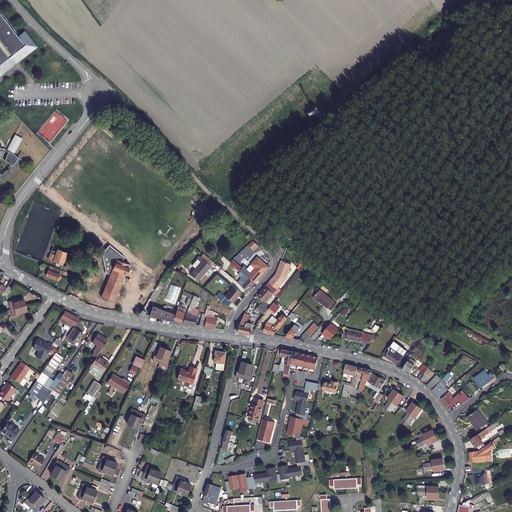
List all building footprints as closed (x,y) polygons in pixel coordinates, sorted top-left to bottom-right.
[(24,32),(19,36),(0,11),(0,76),(15,64),(37,48),(24,32)] [(7,151),(9,152),(14,154),(14,155),(22,139),(15,135),(7,151)] [(14,154),(9,152),(4,162),(8,163),(9,163),(9,164),(11,167),(19,158),(14,154)] [(210,230),(218,239),(227,231),(219,222),(210,230)] [(111,274),(101,297),(113,302),(125,273),(127,274),(130,265),(122,261),(124,256),(109,245),(103,252),(102,253),(102,254),(102,255),(105,270),(105,271),(105,273),(105,272),(111,274)] [(51,253),(48,260),(56,263),(55,266),(58,267),(60,263),(63,265),(67,253),(57,249),(56,252),(52,250),(51,253)] [(196,260),(197,260),(200,263),(195,268),(190,274),(198,281),(211,266),(199,256),(196,260)] [(243,272),(256,283),(266,271),(263,269),(267,265),(257,256),(248,266),(254,271),(251,274),(245,270),(243,272)] [(192,266),(195,268),(200,263),(197,260),(192,266)] [(285,280),(286,277),(291,264),(281,260),(276,273),(276,274),(269,282),(274,288),(276,290),(285,280)] [(50,266),(46,275),(57,280),(61,270),(50,266)] [(143,309),(145,310),(154,296),(156,298),(160,293),(162,295),(166,288),(170,291),(166,304),(167,304),(164,310),(153,306),(150,315),(173,320),(174,319),(175,314),(174,313),(179,299),(180,299),(182,295),(184,291),(183,290),(188,279),(171,267),(169,266),(143,309)] [(245,282),(242,286),(248,291),(255,283),(244,274),(241,278),(245,282)] [(218,298),(228,306),(231,302),(233,303),(241,292),(234,286),(225,296),(222,294),(218,298)] [(258,295),(258,296),(266,303),(274,293),(265,286),(263,289),(261,292),(258,295)] [(320,289),(314,297),(328,308),(329,308),(332,310),(338,303),(320,289)] [(344,302),(351,295),(347,291),(340,298),(344,302)] [(193,296),(192,299),(189,306),(187,311),(183,322),(196,324),(198,309),(194,308),(198,298),(193,296)] [(10,309),(25,305),(24,299),(13,302),(13,301),(8,302),(10,309)] [(258,303),(254,307),(264,315),(267,311),(258,303)] [(25,305),(10,309),(12,317),(17,316),(16,314),(27,311),(25,305)] [(277,310),(271,305),(268,310),(267,311),(272,315),(277,310)] [(186,309),(178,307),(175,314),(174,319),(181,321),(186,309)] [(205,326),(215,328),(217,317),(209,315),(210,309),(208,308),(207,308),(206,310),(205,317),(206,318),(205,326)] [(293,310),(289,316),(288,316),(293,320),(298,314),(293,310)] [(79,319),(65,311),(62,316),(59,320),(66,324),(63,327),(68,330),(62,338),(65,340),(65,339),(73,328),(76,324),(79,319)] [(250,316),(244,313),(238,325),(237,331),(249,333),(253,329),(257,324),(246,322),(250,316)] [(271,323),(264,332),(274,335),(287,318),(283,314),(275,324),(271,323)] [(314,322),(300,337),(305,342),(319,327),(314,322)] [(331,323),(322,334),(325,336),(326,335),(330,339),(338,329),(331,323)] [(73,328),(65,339),(65,340),(73,345),(84,329),(76,324),(73,328)] [(6,325),(4,328),(12,334),(14,330),(6,325)] [(293,326),(285,337),(293,338),(298,331),(293,326)] [(345,328),(343,339),(347,340),(347,338),(362,341),(362,340),(371,342),(375,333),(364,331),(345,328)] [(419,339),(424,335),(411,329),(408,334),(419,339)] [(101,348),(107,339),(97,333),(91,342),(97,346),(93,352),(94,353),(91,356),(95,359),(97,355),(101,348)] [(383,354),(386,356),(391,349),(389,348),(395,340),(395,341),(398,337),(396,336),(383,354)] [(44,361),(53,346),(49,343),(48,344),(38,339),(33,347),(39,351),(36,357),(44,361)] [(391,349),(386,356),(397,364),(406,351),(401,348),(403,346),(395,341),(395,340),(389,348),(391,349)] [(152,360),(159,363),(165,349),(160,346),(155,356),(154,355),(152,360)] [(165,349),(159,363),(166,366),(168,361),(167,361),(171,351),(165,349)] [(283,349),(281,356),(284,357),(282,363),(285,364),(283,373),(289,374),(290,371),(291,363),(292,359),(293,351),(292,351),(283,349)] [(224,367),(225,352),(215,351),(214,362),(216,362),(215,366),(224,367)] [(315,369),(318,357),(293,351),(292,359),(291,363),(315,369)] [(62,358),(56,353),(48,363),(55,368),(62,358)] [(92,363),(103,371),(108,363),(97,355),(95,359),(92,363)] [(140,366),(143,358),(134,355),(131,363),(140,366)] [(30,368),(21,361),(10,377),(19,383),(23,386),(27,380),(23,377),(30,368)] [(241,361),(239,369),(238,372),(237,371),(235,376),(243,378),(247,363),(241,361)] [(403,369),(410,373),(415,365),(408,361),(403,369)] [(103,371),(92,363),(89,368),(100,375),(103,371)] [(251,380),(253,375),(250,374),(251,372),(253,364),(247,363),(243,378),(251,380)] [(131,365),(128,372),(135,375),(138,368),(131,365)] [(356,376),(357,366),(350,365),(347,374),(356,376)] [(179,367),(175,379),(191,383),(196,368),(189,366),(187,371),(184,370),(184,369),(179,367)] [(371,369),(360,367),(359,372),(366,373),(363,381),(366,383),(367,381),(368,379),(370,374),(371,372),(371,369)] [(419,379),(424,383),(434,373),(429,368),(419,379)] [(66,370),(63,373),(55,385),(62,390),(72,374),(66,370)] [(475,378),(482,387),(496,377),(492,372),(489,374),(485,370),(475,378)] [(107,381),(116,387),(121,377),(112,372),(107,381)] [(379,388),(382,383),(381,382),(383,378),(371,372),(370,374),(368,379),(367,381),(379,388)] [(442,389),(445,386),(446,385),(443,382),(449,376),(447,374),(441,380),(439,383),(436,385),(434,388),(432,390),(439,398),(445,392),(442,389)] [(426,386),(432,390),(434,388),(436,385),(439,383),(441,380),(436,376),(434,378),(431,381),(429,383),(426,386)] [(121,377),(116,387),(124,392),(130,381),(123,377),(122,378),(121,377)] [(90,400),(93,395),(97,389),(101,383),(94,379),(88,389),(90,391),(89,393),(86,397),(90,400)] [(307,381),(304,393),(308,394),(309,389),(317,391),(319,383),(307,381)] [(2,388),(0,390),(0,395),(8,401),(16,389),(7,382),(3,388),(2,388)] [(324,382),(322,390),(336,393),(338,384),(332,382),(332,384),(324,382)] [(478,391),(471,383),(469,385),(475,393),(478,391)] [(387,409),(399,392),(395,389),(389,398),(391,400),(385,408),(387,409)] [(299,400),(296,413),(300,414),(305,415),(309,394),(308,394),(304,393),(296,391),(295,400),(299,400)] [(449,392),(440,399),(447,406),(450,409),(465,395),(462,391),(454,397),(449,392)] [(396,403),(398,405),(404,396),(399,392),(387,409),(391,411),(396,403)] [(368,406),(375,410),(382,400),(375,395),(368,406)] [(195,411),(199,398),(194,396),(190,410),(195,411)] [(252,412),(251,412),(249,417),(258,420),(263,400),(256,397),(254,403),(252,412)] [(407,400),(403,408),(406,410),(411,401),(407,400)] [(405,422),(418,405),(413,402),(406,411),(409,412),(403,420),(405,422)] [(133,408),(132,410),(127,424),(132,426),(141,406),(133,403),(131,407),(133,408)] [(418,405),(405,422),(408,424),(414,416),(416,418),(423,409),(418,405)] [(141,406),(132,426),(138,428),(143,415),(144,413),(146,413),(148,409),(141,406)] [(488,424),(479,410),(470,416),(475,423),(474,424),(478,431),(488,424)] [(291,416),(287,433),(296,435),(300,436),(304,419),(299,418),(291,416)] [(275,422),(263,419),(257,439),(269,442),(275,422)] [(20,428),(9,420),(2,429),(9,434),(8,435),(13,438),(20,428)] [(508,430),(505,426),(503,427),(503,428),(498,431),(501,435),(508,431),(508,430)] [(486,428),(471,439),(476,447),(483,442),(481,438),(489,432),(486,428)] [(227,449),(232,431),(226,429),(222,448),(227,449)] [(417,444),(435,435),(433,429),(423,434),(425,437),(416,442),(417,444)] [(58,433),(53,440),(60,444),(64,437),(58,433)] [(435,435),(417,444),(419,448),(428,443),(429,445),(438,440),(435,435)] [(297,441),(289,442),(290,450),(295,450),(297,463),(300,462),(305,461),(302,440),(297,441)] [(479,451),(470,452),(471,462),(477,462),(476,460),(485,459),(486,461),(492,460),(495,448),(491,443),(479,451)] [(43,458),(33,452),(27,461),(33,464),(32,466),(36,469),(43,458)] [(107,459),(108,457),(103,455),(100,463),(115,468),(117,462),(110,460),(107,459)] [(424,467),(444,463),(443,458),(432,460),(433,462),(423,464),(424,467)] [(55,465),(54,468),(50,475),(55,478),(63,464),(56,460),(54,464),(55,465)] [(103,470),(105,471),(113,474),(115,468),(100,463),(98,470),(102,472),(103,470)] [(444,463),(424,467),(425,470),(434,468),(434,471),(445,469),(444,463)] [(66,471),(67,472),(70,467),(63,464),(55,478),(61,480),(64,473),(66,471)] [(144,471),(158,477),(161,472),(151,468),(152,466),(147,464),(144,471)] [(290,465),(281,466),(282,473),(283,479),(292,478),(292,476),(305,474),(303,466),(301,466),(290,468),(290,465)] [(269,472),(256,474),(256,475),(257,478),(258,482),(271,480),(271,481),(279,480),(278,474),(277,466),(269,468),(269,472)] [(158,477),(144,471),(141,479),(146,481),(146,479),(156,483),(158,477)] [(248,472),(231,475),(231,480),(232,483),(233,488),(250,485),(249,479),(248,476),(248,472)] [(345,479),(346,488),(357,487),(357,484),(361,484),(360,473),(356,473),(356,479),(345,479)] [(488,484),(487,473),(475,474),(476,485),(488,484)] [(346,488),(345,479),(335,480),(335,477),(332,477),(332,475),(330,475),(331,486),(335,485),(335,489),(346,488)] [(181,479),(181,477),(177,476),(174,483),(188,489),(191,483),(183,480),(181,479)] [(87,487),(88,485),(83,483),(80,490),(95,496),(97,490),(89,488),(87,487)] [(176,491),(179,492),(186,495),(188,489),(174,483),(171,491),(175,492),(176,491)] [(209,484),(203,501),(208,503),(214,486),(209,484)] [(83,497),(85,498),(93,501),(95,496),(80,490),(78,497),(82,499),(83,497)] [(286,500),(286,509),(298,509),(298,506),(301,505),(301,496),(297,496),(297,500),(289,500),(289,490),(285,491),(286,500)] [(35,491),(30,497),(29,499),(27,497),(25,500),(31,505),(40,495),(35,491)] [(484,497),(482,493),(460,504),(459,505),(457,511),(468,511),(469,506),(467,506),(484,497)] [(37,510),(39,508),(38,507),(40,504),(45,498),(40,495),(31,505),(37,510)] [(322,511),(331,510),(330,499),(327,499),(327,495),(317,496),(317,500),(321,500),(322,511)] [(286,509),(286,500),(270,501),(270,507),(274,507),(275,510),(286,509)]
